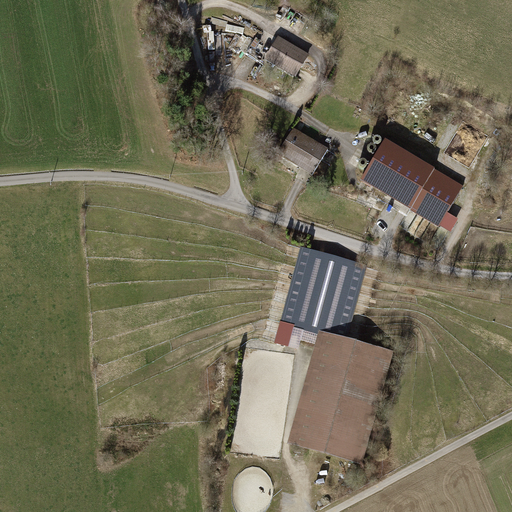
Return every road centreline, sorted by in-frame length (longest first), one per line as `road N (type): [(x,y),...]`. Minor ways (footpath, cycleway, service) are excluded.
road 1 (track): [(511,276),(465,274),(348,245),(154,183),(81,176),(0,182)]
road 2 (track): [(180,0),(239,208)]
road 3 (track): [(511,415),(335,511)]
